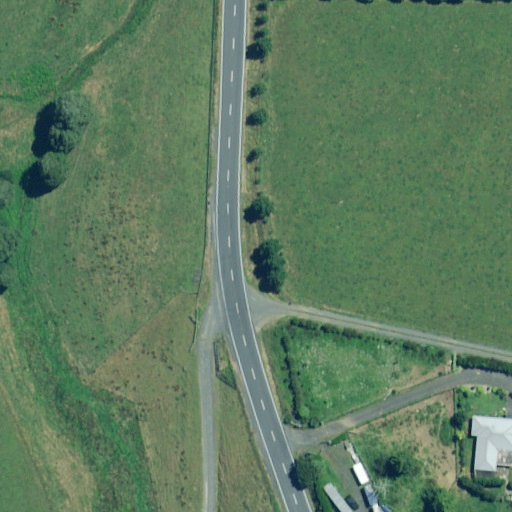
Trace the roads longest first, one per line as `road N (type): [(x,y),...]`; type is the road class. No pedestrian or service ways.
road 1 (unclassified): [(238,0),(230,137),(248,320)]
road 2 (track): [(511,385),(431,396),(284,451)]
road 3 (unclassified): [(220,511),(213,353),(248,320)]
road 4 (unclassified): [(248,320),(306,511)]
